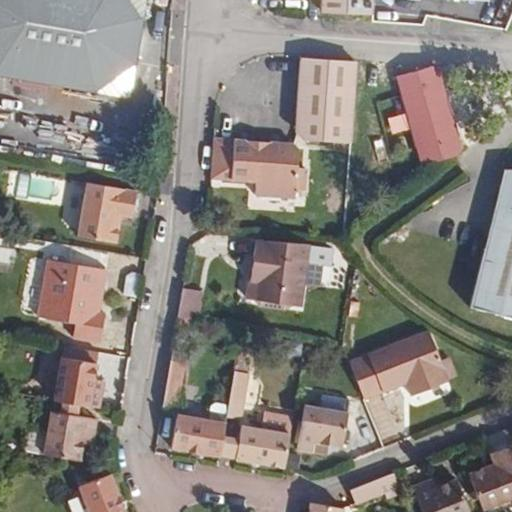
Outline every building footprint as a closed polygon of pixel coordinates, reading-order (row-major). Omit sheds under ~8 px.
[(0,0),(0,76),(130,99),(146,0),(0,0)] [(372,0),(321,0),(321,12),(372,14),(372,0)] [(304,139),(349,142),(355,62),(302,58),(297,130),(304,139)] [(422,166),(458,155),(461,149),(439,70),(432,66),(396,76),(401,95),(400,95),(404,108),(405,108),(413,134),(411,135),(415,148),(417,147),(422,166)] [(295,190),(297,168),(299,150),(293,144),(214,138),(211,179),(256,181),(255,195),(295,199),(295,190)] [(305,169),(297,168),(295,190),(303,190),(305,169)] [(511,169),(504,169),(484,247),(494,249),(505,203),(511,205),(511,204),(511,169)] [(121,215),(132,217),(137,191),(87,183),(78,236),(117,243),(121,215)] [(505,203),(494,249),(500,251),(511,205),(505,203)] [(484,247),(469,307),(511,317),(511,204),(511,205),(500,251),(494,249),(484,247)] [(265,305),(289,307),(304,308),(308,249),(255,245),(255,259),(262,260),(260,287),(253,286),(251,304),(265,305)] [(105,313),(94,311),(98,291),(103,292),(107,270),(48,260),(38,317),(76,323),(73,338),(100,343),(105,313)] [(177,288),(173,320),(195,323),(199,291),(177,288)] [(447,379),(440,361),(428,331),(349,362),(364,399),(406,383),(411,396),(448,381),(447,379)] [(54,400),(62,402),(79,405),(99,408),(102,393),(92,391),(96,363),(62,357),(54,400)] [(448,358),(440,361),(447,379),(456,376),(448,358)] [(177,408),(185,362),(171,360),(163,406),(177,408)] [(234,371),(228,405),(226,417),(241,419),(249,374),(234,371)] [(77,416),(79,405),(62,402),(61,413),(77,416)] [(225,423),(226,417),(228,405),(217,403),(213,407),(211,421),(225,423)] [(342,448),(348,414),(305,405),(297,450),(312,453),(314,443),(342,448)] [(48,430),(43,454),(80,461),(84,443),(85,433),(94,434),(97,419),(77,416),(61,413),(51,411),(48,430)] [(239,440),(235,458),(235,459),(283,468),(292,418),(268,414),(265,429),(241,426),(239,440)] [(220,455),(223,437),(225,423),(211,421),(177,415),(172,448),(220,456),(220,455)] [(29,452),(43,454),(48,430),(33,427),(28,431),(25,446),(29,452)] [(92,445),(94,434),(85,433),(84,443),(92,445)] [(220,455),(235,458),(239,440),(223,437),(220,455)] [(511,443),(490,453),(494,463),(468,473),(483,509),(511,497),(511,443)] [(349,490),(355,504),(398,487),(393,473),(349,490)] [(83,485),(78,486),(88,511),(125,511),(110,474),(83,485)] [(436,477),(426,481),(430,489),(440,485),(436,477)] [(430,489),(426,481),(412,487),(421,511),(468,511),(456,479),(440,485),(430,489)] [(342,511),(343,508),(333,506),(310,503),(308,511),(342,511)]
